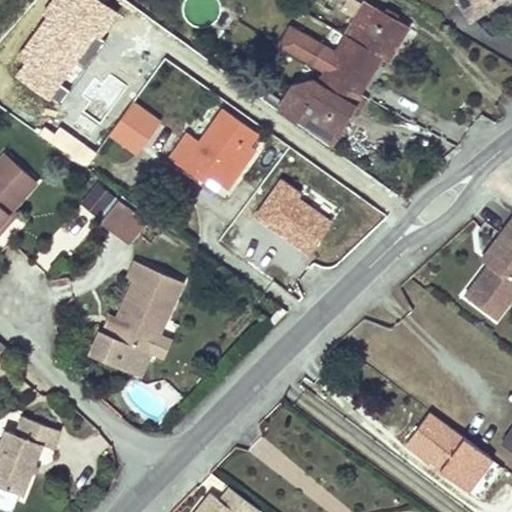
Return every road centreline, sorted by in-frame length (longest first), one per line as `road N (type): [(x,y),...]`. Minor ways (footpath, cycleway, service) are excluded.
road 1 (residential): [(157,479),(474,167)]
road 2 (residential): [(157,479),(0,308)]
